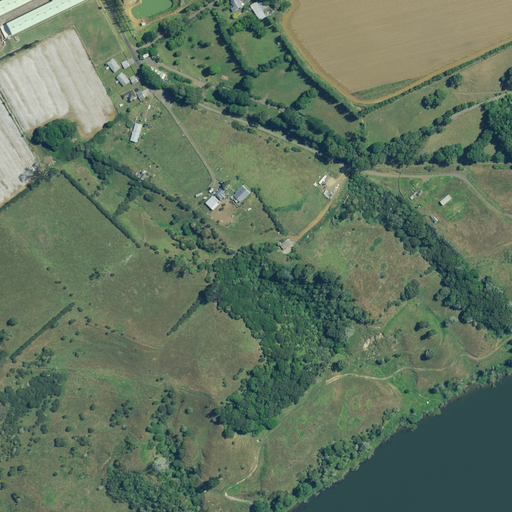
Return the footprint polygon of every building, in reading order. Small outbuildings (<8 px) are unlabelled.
[(85,0),(55,0),(36,9),(41,20),(85,0)] [(244,6),(239,0),(234,0),(231,2),(235,7),(232,9),(234,12),(244,6)] [(266,0),(259,4),(258,2),(251,6),(260,21),(267,17),(263,11),(270,7),(266,0)] [(121,68),(113,58),(108,63),(115,73),(121,68)] [(131,82),(123,73),(117,78),(125,87),(131,82)] [(138,97),(134,90),(123,95),(125,99),(129,97),(131,100),(138,97)] [(143,125),(136,123),(131,141),(138,142),(143,125)] [(446,179),(443,177),(436,184),(438,186),(446,179)] [(251,193),(243,186),(236,193),(237,193),(235,196),(236,198),(234,200),(238,203),(240,201),(241,202),(251,193)] [(226,191),(222,188),(215,195),(221,200),(224,198),(225,199),(227,197),(223,194),(226,191)] [(221,203),(214,196),(207,203),(214,210),(221,203)] [(292,244),(289,240),(282,244),(281,242),(278,244),(280,246),(281,245),(284,250),(292,244)]
